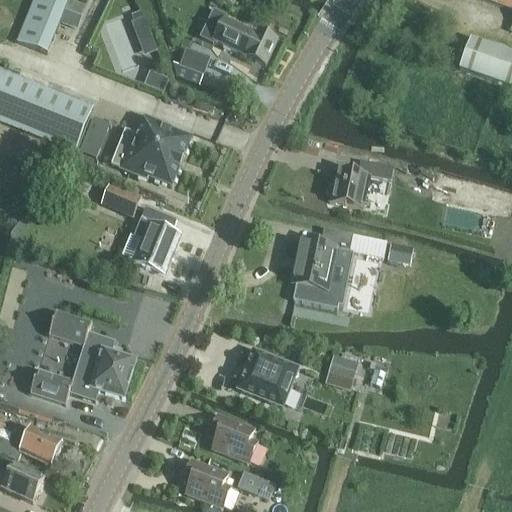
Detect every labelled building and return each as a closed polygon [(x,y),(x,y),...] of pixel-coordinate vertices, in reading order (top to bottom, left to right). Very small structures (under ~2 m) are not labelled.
[(35,0),(17,45),(47,57),(70,0),(35,0)] [(511,34),(511,0),(477,0),(511,12),(511,29),(510,34),(511,34)] [(214,13),(200,41),(213,47),(215,44),(266,69),(278,43),(214,13)] [(143,58),(157,53),(144,19),(130,24),(143,58)] [(511,55),(471,41),(460,72),(511,91),(511,55)] [(204,78),(209,62),(187,53),(181,69),(204,78)] [(93,111),(0,73),(0,124),(76,155),(93,111)] [(172,191),(192,142),(168,132),(168,130),(144,120),(136,139),(125,134),(111,169),(147,183),(148,182),(172,191)] [(360,177),(337,172),(329,206),(363,213),(370,180),(391,185),(394,171),(362,165),(360,177)] [(95,181),(79,176),(74,191),(90,196),(95,181)] [(111,186),(102,208),(134,221),(143,199),(111,186)] [(511,209),(499,207),(493,236),(510,240),(511,231),(511,209)] [(139,227),(140,227),(135,240),(132,238),(124,260),(134,264),(133,266),(164,279),(180,239),(164,232),(169,221),(146,212),(139,227)] [(350,255),(353,238),(324,232),(321,248),(301,244),(292,288),(327,295),(336,252),(350,255)] [(41,248),(36,261),(49,266),(54,253),(41,248)] [(417,253),(393,248),(390,262),(414,267),(417,253)] [(70,397),(95,405),(98,395),(125,403),(137,364),(102,354),(102,355),(89,351),(78,387),(37,375),(30,398),(66,409),(70,397)] [(289,411),(303,372),(258,356),(244,395),(289,411)] [(361,367),(336,359),(329,381),(354,389),(361,367)] [(249,467),(257,447),(251,444),(255,434),(218,420),(210,440),(217,443),(213,453),(249,467)] [(60,449),(62,446),(31,432),(27,442),(10,434),(8,438),(1,435),(4,429),(0,426),(0,456),(18,465),(22,456),(50,470),(56,458),(58,457),(61,452),(60,449)] [(222,511),(231,491),(224,489),(228,479),(192,465),(184,485),(190,488),(186,498),(222,511)] [(43,486),(44,483),(13,469),(8,480),(0,475),(0,490),(3,492),(33,507),(38,497),(41,496),(44,489),(43,486)] [(274,488),(244,477),(239,491),(269,502),(274,488)]
